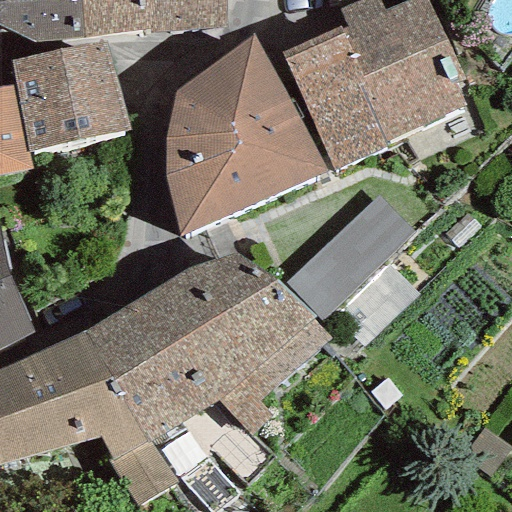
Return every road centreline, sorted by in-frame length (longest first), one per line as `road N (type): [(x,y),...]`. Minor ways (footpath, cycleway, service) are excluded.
road 1 (residential): [(0,358),(126,283),(143,247),(157,89)]
road 2 (residential): [(241,0),(243,21),(157,89)]
